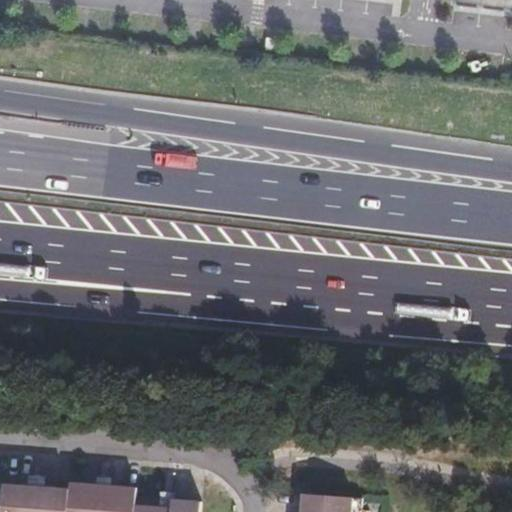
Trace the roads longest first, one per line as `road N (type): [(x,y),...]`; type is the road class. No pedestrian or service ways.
road 1 (motorway): [(511,172),(0,100)]
road 2 (motorway): [(511,214),(0,158)]
road 3 (motorway): [(196,277),(511,309)]
road 4 (residential): [(0,438),(219,454),(241,474),(257,511)]
road 5 (motorway): [(0,291),(130,302),(196,277)]
road 6 (motorway): [(0,246),(127,260),(196,277)]
